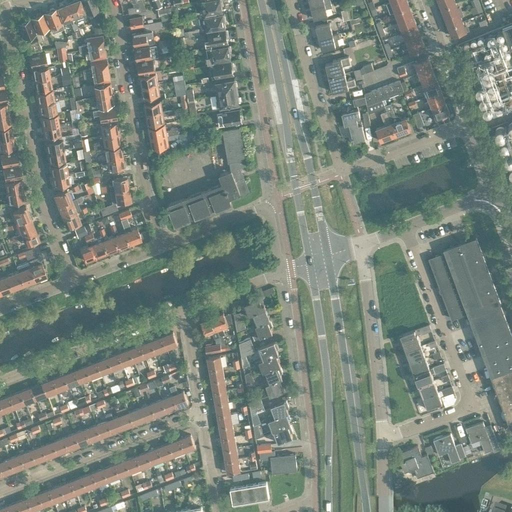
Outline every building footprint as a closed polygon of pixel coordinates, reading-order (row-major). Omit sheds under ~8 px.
[(68,2),(78,28),(82,27),(78,15),(84,13),(79,0),(72,0),(72,1),(68,3),(68,2)] [(81,0),(88,15),(90,21),(94,20),(91,14),(92,14),(91,11),(98,8),(94,0),(81,0)] [(187,19),(199,17),(206,16),(206,14),(214,13),(214,12),(222,10),(221,5),(223,5),(222,0),(207,0),(194,2),(195,10),(186,12),(187,19)] [(393,0),(391,1),(395,11),(409,6),(406,0),(393,0)] [(132,7),(128,7),(128,9),(128,11),(129,13),(141,11),(138,1),(133,3),(134,6),(132,7)] [(331,1),(311,6),(314,18),(328,15),(326,9),(332,7),(331,1)] [(78,28),(68,2),(67,2),(68,3),(64,4),(62,4),(59,5),(59,6),(57,7),(63,21),(69,19),(74,30),(78,28)] [(442,8),(445,17),(461,11),(459,7),(457,7),(455,2),(442,8)] [(395,11),(399,22),(413,16),(409,6),(395,11)] [(158,9),(159,16),(171,14),(170,7),(158,9)] [(49,10),(44,12),(52,32),(63,27),(55,8),(54,8),(52,8),(50,9),(49,10)] [(445,17),(449,26),(462,21),(460,16),(462,15),(461,11),(445,17)] [(48,27),(42,13),(41,13),(39,13),(36,14),(36,15),(31,17),(37,31),(35,32),(39,42),(43,40),(41,34),(41,30),(48,27)] [(223,13),(206,16),(199,17),(200,23),(202,24),(203,31),(208,30),(208,29),(225,26),(224,20),(225,20),(224,14),(223,14),(223,13)] [(144,24),(142,16),(130,18),(131,26),(144,24)] [(399,22),(403,32),(417,27),(413,16),(399,22)] [(28,35),(35,32),(29,18),(28,18),(26,18),(24,19),(23,20),(17,23),(25,41),(30,39),(28,35)] [(154,42),(152,30),(162,28),(161,21),(143,25),(144,31),(132,33),(134,45),(154,42)] [(462,21),(449,26),(452,36),(468,30),(466,25),(464,26),(462,21)] [(330,22),(316,26),(319,37),(332,34),(332,33),(330,22)] [(511,23),(502,27),(510,48),(511,47),(511,23)] [(198,29),(192,30),(185,31),(184,26),(179,26),(181,36),(185,35),(185,36),(199,34),(198,29)] [(403,32),(407,42),(421,37),(417,27),(403,32)] [(211,45),(228,42),(227,36),(228,36),(227,30),(225,30),(225,29),(209,32),(210,39),(205,40),(206,46),(211,45)] [(332,34),(319,37),(319,38),(319,41),(322,49),(335,46),(339,45),(338,41),(338,38),(340,38),(338,32),(332,34)] [(78,46),(78,50),(103,46),(103,41),(104,40),(103,37),(102,36),(102,35),(86,37),(87,45),(84,45),(78,46)] [(421,37),(407,42),(411,53),(425,48),(421,37)] [(41,50),(37,39),(26,44),(29,52),(41,50)] [(135,48),(136,54),(135,55),(135,58),(137,59),(137,60),(152,57),(150,50),(156,49),(156,44),(135,48)] [(213,61),(230,58),(229,52),(231,52),(230,45),(228,46),(228,45),(207,48),(208,56),(207,56),(208,62),(213,61)] [(58,61),(61,61),(66,60),(64,46),(59,47),(56,47),(57,55),(58,61)] [(103,46),(78,50),(79,54),(88,52),(89,59),(105,56),(105,55),(106,54),(106,51),(104,50),(103,46)] [(30,59),(29,60),(29,64),(31,65),(31,67),(46,64),(44,52),(29,55),(30,59)] [(325,64),(328,76),(345,72),(343,65),(351,64),(349,56),(333,60),(333,62),(325,64)] [(414,61),(419,72),(432,67),(428,56),(414,61)] [(82,69),(83,73),(108,69),(107,65),(108,63),(107,61),(106,60),(106,58),(90,61),(91,68),(82,69)] [(139,72),(139,74),(155,71),(153,59),(136,62),(136,63),(137,62),(138,67),(137,67),(138,72),(139,72)] [(181,62),(182,69),(194,67),(193,60),(181,62)] [(233,63),(231,62),(231,61),(214,64),(215,71),(211,72),(212,78),(217,77),(217,76),(233,73),(232,68),(234,67),(233,63)] [(363,66),(360,67),(361,73),(373,69),(371,62),(362,65),(363,66)] [(33,78),(34,79),(50,76),(49,70),(55,69),(54,64),(32,69),(32,73),(31,75),(32,78),(33,78)] [(69,72),(69,71),(68,66),(60,67),(61,74),(69,72)] [(361,73),(360,67),(353,69),(356,79),(362,78),(361,73)] [(419,72),(423,84),(436,78),(432,67),(419,72)] [(108,69),(83,73),(83,78),(92,76),(93,83),(109,80),(109,79),(110,78),(110,75),(108,74),(108,69)] [(345,72),(328,76),(332,92),(348,88),(348,86),(356,84),(354,78),(346,79),(345,72)] [(70,76),(69,73),(65,74),(60,75),(61,79),(62,85),(67,84),(71,84),(70,76)] [(140,82),(141,86),(158,84),(156,73),(139,76),(140,77),(139,77),(139,82),(140,82)] [(50,76),(34,79),(34,81),(33,82),(33,85),(35,85),(36,90),(52,87),(50,76)] [(423,84),(427,95),(441,90),(436,78),(423,84)] [(176,95),(180,95),(180,94),(186,93),(184,79),(183,79),(174,81),(176,95)] [(216,89),(216,94),(236,91),(236,86),(237,85),(236,81),(235,81),(234,79),(216,82),(218,89),(216,89)] [(400,80),(394,82),(398,93),(404,91),(403,89),(400,82),(400,80)] [(93,85),(95,96),(112,93),(112,92),(113,91),(112,88),(111,87),(110,82),(93,85)] [(394,82),(388,84),(392,95),(398,93),(394,82)] [(158,84),(141,86),(142,91),(141,91),(142,96),(143,96),(143,97),(160,95),(158,84)] [(388,84),(382,86),(386,97),(392,95),(388,84)] [(80,86),(73,88),(74,95),(81,93),(80,86)] [(382,86),(376,88),(381,100),(382,99),(386,97),(382,86)] [(188,99),(189,99),(193,99),(194,98),(195,98),(194,94),(193,89),(193,88),(186,89),(188,99)] [(376,88),(371,91),(375,102),(381,100),(376,88)] [(37,98),(38,103),(59,99),(64,98),(63,94),(57,95),(53,95),(52,89),(36,92),(36,93),(35,95),(36,98),(37,98)] [(429,100),(432,107),(445,101),(441,90),(427,95),(421,97),(423,102),(429,100)] [(236,91),(216,94),(217,99),(216,100),(217,107),(238,103),(238,101),(239,100),(239,96),(237,95),(236,91)] [(365,93),(367,105),(375,102),(371,91),(365,93)] [(112,93),(95,96),(96,102),(90,103),(91,107),(114,104),(113,99),(114,98),(113,95),(112,94),(112,93)] [(182,108),(188,107),(189,106),(188,103),(186,93),(180,94),(180,95),(182,108)] [(353,99),(354,106),(366,103),(365,96),(353,99)] [(82,98),(75,99),(76,108),(76,112),(84,111),(82,98)] [(189,115),(192,114),(197,113),(195,102),(195,98),(194,98),(193,99),(189,99),(190,103),(188,103),(189,106),(188,107),(189,115)] [(59,99),(38,103),(39,107),(38,109),(38,111),(40,112),(40,114),(61,110),(59,99)] [(375,102),(367,105),(368,113),(385,106),(382,99),(381,100),(375,102)] [(144,104),(143,105),(144,108),(145,109),(146,114),(145,114),(162,111),(163,111),(167,111),(169,110),(169,106),(162,107),(160,100),(144,103),(144,104)] [(445,101),(432,107),(427,108),(428,112),(431,113),(434,112),(438,124),(449,119),(447,114),(450,113),(445,101)] [(0,103),(0,114),(9,113),(8,112),(9,111),(9,108),(8,107),(7,102),(0,103)] [(99,113),(100,120),(116,117),(116,116),(117,115),(116,112),(115,111),(114,106),(92,109),(93,114),(99,113)] [(240,114),(240,108),(222,111),(222,112),(217,113),(219,125),(224,124),(226,124),(227,125),(230,124),(231,123),(242,121),(241,119),(243,119),(242,113),(240,114)] [(354,109),(341,112),(343,120),(344,124),(349,123),(358,121),(361,120),(361,119),(360,117),(358,108),(357,108),(354,109)] [(162,111),(145,114),(146,114),(146,116),(147,119),(146,120),(146,123),(148,124),(148,125),(154,124),(164,122),(163,115),(167,115),(173,114),(174,113),(175,113),(175,111),(174,109),(173,110),(169,110),(167,111),(163,111),(162,111)] [(392,109),(386,111),(390,120),(395,135),(411,129),(407,119),(406,117),(401,119),(400,118),(400,117),(398,116),(397,115),(395,115),(392,109)] [(385,125),(376,128),(380,140),(395,135),(386,111),(381,113),(385,125)] [(412,114),(417,126),(424,124),(419,111),(412,114)] [(9,113),(0,114),(0,125),(11,124),(10,119),(11,118),(10,115),(9,114),(9,113)] [(42,122),(42,126),(58,123),(56,113),(40,115),(41,117),(40,118),(40,121),(42,122)] [(197,113),(192,114),(193,122),(201,121),(200,113),(197,113)] [(191,118),(185,119),(187,131),(192,130),(193,130),(191,118)] [(358,121),(349,123),(352,134),(353,141),(354,141),(365,138),(362,123),(361,120),(358,121)] [(511,120),(491,128),(511,181),(511,120)] [(100,124),(102,135),(119,132),(118,131),(119,130),(119,127),(117,126),(117,121),(100,124)] [(58,123),(42,126),(43,131),(42,132),(43,135),(44,136),(44,137),(60,134),(59,129),(65,128),(64,122),(58,123)] [(149,137),(149,138),(179,133),(178,128),(176,127),(171,127),(170,130),(166,130),(165,124),(148,127),(148,128),(147,129),(148,132),(149,133),(150,137),(149,137)] [(79,127),(81,136),(87,135),(85,125),(79,127)] [(0,127),(0,139),(13,137),(11,126),(0,127)] [(223,183),(168,204),(175,223),(190,217),(190,216),(195,214),(195,215),(208,210),(208,209),(216,206),(216,207),(231,202),(229,197),(234,195),(235,196),(248,190),(239,167),(244,165),(243,158),(245,158),(239,127),(223,130),(212,134),(215,142),(225,141),(228,161),(230,161),(231,170),(219,174),(223,183)] [(179,133),(179,137),(181,146),(188,144),(194,143),(194,142),(192,130),(187,131),(186,131),(179,133)] [(119,132),(102,135),(104,146),(120,143),(120,138),(121,137),(120,134),(119,133),(119,132)] [(179,133),(149,138),(150,138),(151,142),(150,144),(151,147),(152,147),(152,149),(157,148),(158,156),(166,153),(165,146),(168,146),(167,139),(179,137),(179,133)] [(13,137),(0,139),(0,150),(15,147),(15,146),(16,145),(15,142),(14,141),(13,137)] [(47,151),(47,152),(63,149),(61,138),(45,141),(46,146),(45,147),(45,150),(47,151)] [(73,146),(73,147),(82,145),(81,140),(81,138),(72,140),(73,146)] [(98,155),(99,160),(123,156),(122,151),(123,150),(122,147),(121,146),(121,145),(105,148),(106,154),(98,155)] [(63,149),(47,152),(47,153),(46,154),(47,157),(48,158),(49,163),(65,160),(63,149)] [(17,156),(16,152),(16,151),(0,153),(0,154),(2,165),(18,162),(18,161),(19,160),(18,157),(17,156)] [(111,169),(112,173),(122,172),(122,167),(124,167),(124,165),(125,164),(125,161),(123,161),(123,156),(99,160),(100,164),(107,163),(108,170),(111,169)] [(51,171),(52,176),(68,172),(65,162),(49,165),(50,166),(49,167),(49,170),(51,171)] [(19,170),(19,166),(18,164),(3,167),(5,179),(20,176),(20,175),(21,174),(21,170),(19,170)] [(89,170),(90,177),(99,176),(100,176),(99,169),(89,170)] [(68,172),(52,176),(52,180),(51,181),(52,184),(53,185),(54,186),(70,183),(68,172)] [(112,173),(115,190),(128,188),(126,176),(123,176),(122,172),(112,173)] [(99,176),(90,177),(90,178),(92,178),(92,179),(90,180),(92,187),(98,186),(97,178),(98,178),(99,178),(99,176)] [(5,181),(7,192),(23,189),(22,184),(23,183),(22,180),(21,179),(21,178),(5,181)] [(54,193),(58,205),(70,200),(66,188),(54,193)] [(128,188),(115,190),(117,202),(130,200),(128,188)] [(23,189),(7,192),(9,203),(25,200),(25,199),(26,197),(25,195),(24,194),(23,189)] [(58,205),(63,216),(75,211),(72,204),(82,200),(81,195),(70,200),(58,205)] [(99,208),(102,214),(117,209),(114,202),(99,208)] [(13,211),(17,222),(30,216),(25,206),(13,211)] [(118,213),(120,219),(131,214),(129,208),(118,213)] [(75,211),(63,216),(67,227),(79,222),(75,211)] [(17,222),(22,233),(34,228),(30,216),(17,222)] [(121,221),(125,231),(130,243),(141,238),(136,226),(129,229),(125,219),(121,221)] [(88,223),(83,225),(86,234),(87,234),(91,232),(88,223)] [(74,229),(76,234),(82,232),(83,235),(86,234),(83,225),(74,229)] [(34,228),(22,233),(11,237),(13,241),(23,237),(26,244),(39,239),(34,228)] [(99,230),(102,239),(107,252),(118,247),(114,235),(106,238),(103,228),(99,230)] [(125,231),(114,235),(118,247),(130,243),(125,231)] [(91,232),(87,234),(96,256),(107,252),(102,239),(95,242),(91,232)] [(96,256),(87,234),(83,236),(87,245),(80,248),(84,260),(96,256)] [(467,312),(468,315),(500,303),(476,236),(443,248),(445,252),(429,258),(452,318),(467,312)] [(25,255),(29,266),(35,279),(46,275),(41,261),(34,264),(32,259),(38,257),(34,247),(23,251),(25,255)] [(50,250),(47,254),(51,263),(55,261),(50,250)] [(29,266),(18,270),(23,284),(35,279),(29,266)] [(18,270),(6,275),(11,289),(23,284),(18,270)] [(6,275),(0,277),(0,292),(11,289),(6,275)] [(269,288),(261,291),(263,295),(274,290),(273,286),(269,288)] [(243,316),(253,313),(265,308),(261,297),(244,303),(247,310),(241,313),(240,312),(234,313),(236,326),(243,323),(243,317),(243,316)] [(511,334),(500,303),(468,315),(490,374),(511,365),(511,334)] [(253,313),(257,324),(270,319),(265,308),(253,313)] [(223,312),(212,316),(219,335),(221,350),(225,349),(224,344),(224,343),(223,335),(225,334),(222,327),(228,324),(223,312)] [(219,335),(212,316),(200,320),(203,326),(201,327),(203,333),(205,333),(211,331),(214,338),(215,338),(216,345),(205,347),(206,353),(221,350),(219,335)] [(245,328),(243,317),(243,323),(236,326),(237,331),(245,328)] [(270,319),(257,324),(255,325),(258,332),(253,333),(255,338),(272,331),(270,327),(272,326),(270,319)] [(403,351),(421,345),(417,334),(420,333),(421,334),(431,330),(429,324),(399,335),(400,340),(399,340),(399,341),(400,340),(404,351),(403,351)] [(171,332),(162,335),(165,344),(167,348),(176,344),(177,344),(178,344),(177,343),(175,338),(174,334),(173,331),(172,331),(172,332),(171,332)] [(162,335),(151,340),(156,352),(167,348),(165,344),(162,335)] [(239,343),(240,349),(252,345),(250,339),(239,343)] [(151,340),(140,344),(145,356),(156,352),(151,340)] [(258,348),(257,348),(261,359),(276,354),(278,353),(277,351),(276,348),(278,348),(276,341),(274,342),(274,341),(260,346),(259,347),(259,348),(258,348)] [(140,344),(129,348),(134,361),(145,356),(140,344)] [(252,345),(240,349),(241,356),(254,350),(252,345)] [(408,362),(408,363),(425,356),(421,345),(403,351),(404,352),(405,351),(409,362),(408,362)] [(129,348),(118,352),(123,365),(134,361),(129,348)] [(118,352),(107,357),(112,369),(123,365),(118,352)] [(261,359),(259,360),(263,371),(265,371),(278,366),(280,365),(276,354),(261,359)] [(207,357),(209,368),(222,366),(220,355),(207,357)] [(412,374),(429,368),(425,356),(408,363),(409,363),(413,374),(412,374)] [(107,357),(97,361),(101,373),(112,369),(107,357)] [(97,361),(86,365),(91,378),(101,373),(97,361)] [(416,385),(416,386),(434,379),(431,373),(434,372),(435,373),(446,369),(444,363),(429,368),(412,374),(412,375),(413,374),(417,385),(416,385)] [(86,365),(75,369),(80,382),(91,378),(86,365)] [(511,365),(490,374),(511,431),(511,430),(511,365)] [(209,368),(211,380),(224,378),(222,366),(209,368)] [(278,366),(265,371),(269,382),(280,378),(282,377),(278,366)] [(75,369),(64,374),(69,386),(80,382),(75,369)] [(169,374),(171,380),(180,376),(178,370),(169,374)] [(64,374),(53,378),(58,390),(69,386),(64,374)] [(162,380),(161,377),(161,376),(154,379),(156,386),(163,383),(163,382),(162,380)] [(252,376),(245,378),(246,384),(254,381),(252,376)] [(53,378),(42,382),(47,395),(58,390),(53,378)] [(211,380),(213,392),(226,389),(224,378),(211,380)] [(269,382),(265,383),(269,395),(284,389),(280,378),(269,382)] [(420,397),(421,397),(438,391),(434,379),(416,386),(417,386),(421,396),(420,397)] [(42,382),(31,386),(36,399),(47,395),(42,382)] [(172,386),(169,387),(171,391),(172,394),(177,407),(184,404),(188,403),(188,402),(183,390),(178,392),(175,384),(172,386)] [(438,391),(421,397),(421,398),(422,397),(425,408),(425,409),(442,402),(440,397),(454,392),(452,385),(441,389),(438,391)] [(31,386),(20,391),(25,403),(36,399),(31,386)] [(137,386),(132,388),(135,396),(141,394),(137,386)] [(213,392),(215,403),(228,401),(226,389),(213,392)] [(20,391),(10,395),(14,407),(25,403),(20,391)] [(172,394),(161,399),(166,411),(177,407),(172,394)] [(10,395),(0,398),(0,402),(3,411),(14,407),(10,395)] [(76,400),(74,400),(75,401),(76,405),(83,403),(87,401),(85,396),(81,397),(76,400)] [(249,402),(250,408),(263,403),(260,398),(249,402)] [(161,399),(151,403),(155,415),(166,411),(161,399)] [(274,412),(268,414),(270,419),(288,412),(286,408),(288,407),(286,400),(284,401),(271,405),(274,412)] [(215,403),(217,415),(230,412),(228,401),(215,403)] [(151,403),(140,407),(145,420),(155,415),(151,403)] [(263,403),(250,408),(253,425),(258,424),(256,413),(265,410),(263,403)] [(140,407),(129,411),(134,424),(145,420),(140,407)] [(119,415),(118,416),(123,428),(130,425),(133,424),(134,424),(129,411),(119,415)] [(217,415),(219,426),(232,424),(230,412),(217,415)] [(270,419),(269,419),(271,426),(273,426),(274,430),(288,425),(290,424),(288,419),(290,419),(288,412),(270,419)] [(107,414),(105,415),(107,420),(112,432),(113,432),(117,430),(122,428),(123,428),(118,416),(113,418),(112,416),(111,413),(107,414)] [(107,420),(96,424),(101,437),(112,432),(107,420)] [(48,430),(45,421),(40,424),(43,432),(48,430)] [(493,428),(487,431),(483,421),(465,427),(471,442),(480,439),(485,452),(493,449),(494,452),(501,449),(493,428)] [(96,424),(85,428),(90,441),(101,437),(96,424)] [(219,426),(221,438),(234,435),(232,424),(219,426)] [(288,425),(274,430),(277,436),(276,437),(278,442),(292,436),(288,425)] [(85,428),(74,433),(79,445),(90,441),(85,428)] [(254,433),(255,438),(264,435),(263,430),(254,433)] [(74,433),(64,437),(68,449),(79,445),(74,433)] [(433,439),(439,454),(447,451),(451,461),(460,458),(459,457),(466,455),(461,442),(455,445),(451,433),(433,439)] [(191,434),(180,438),(184,451),(195,446),(191,434)] [(221,438),(223,449),(236,447),(234,435),(221,438)] [(64,437),(53,441),(57,453),(68,449),(64,437)] [(180,438),(169,442),(173,455),(184,451),(180,438)] [(53,441),(42,445),(47,458),(57,453),(53,441)] [(169,442),(158,447),(163,459),(173,455),(169,442)] [(271,443),(256,444),(258,451),(259,451),(271,450),(271,443)] [(467,452),(472,451),(470,443),(464,445),(467,452)] [(42,445),(31,449),(36,462),(47,458),(42,445)] [(404,471),(414,467),(417,476),(434,470),(427,453),(422,455),(418,445),(401,451),(404,459),(401,460),(404,471)] [(158,447),(147,451),(152,463),(163,459),(158,447)] [(223,449),(225,461),(238,458),(236,447),(223,449)] [(23,448),(19,450),(20,454),(25,466),(29,465),(32,463),(36,462),(31,449),(24,452),(23,448)] [(259,451),(260,460),(270,458),(272,473),(296,470),(294,453),(285,454),(284,453),(281,453),(281,454),(274,455),(274,449),(259,451)] [(147,451),(136,455),(141,467),(152,463),(147,451)] [(20,454),(9,458),(14,470),(25,466),(20,454)] [(136,455),(125,459),(130,472),(141,467),(136,455)] [(0,456),(0,466),(1,469),(3,475),(6,473),(14,470),(9,458),(3,460),(1,456),(0,456)] [(238,458),(225,461),(227,472),(240,470),(238,458)] [(125,459),(114,464),(119,476),(130,472),(125,459)] [(114,464),(103,468),(108,480),(119,476),(114,464)] [(103,468),(92,472),(97,484),(108,480),(103,468)] [(92,472),(82,476),(86,489),(97,484),(92,472)] [(241,479),(240,474),(231,475),(232,480),(234,480),(235,485),(238,484),(238,479),(241,479)] [(82,476),(71,480),(75,493),(86,489),(82,476)] [(71,480),(60,485),(65,497),(75,493),(71,480)] [(266,481),(254,484),(257,499),(269,497),(266,481)] [(254,484),(242,486),(245,501),(257,499),(254,484)] [(60,485),(49,489),(54,501),(65,497),(60,485)] [(245,501),(242,486),(230,488),(233,503),(245,501)] [(49,489),(38,493),(43,505),(54,501),(49,489)] [(38,493),(27,497),(32,510),(43,505),(38,493)] [(27,497),(16,502),(20,511),(25,511),(32,510),(27,497)] [(20,511),(16,502),(5,506),(7,511),(20,511)]
